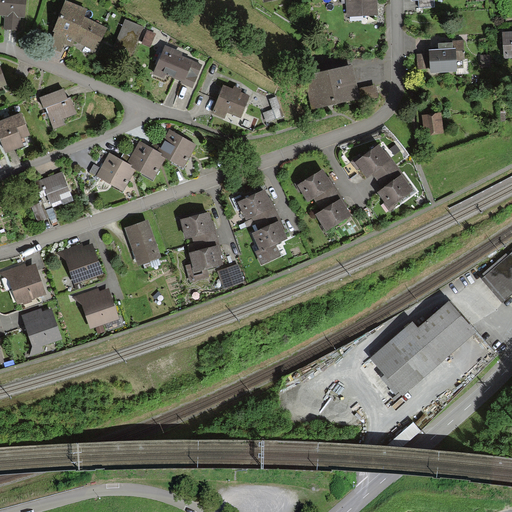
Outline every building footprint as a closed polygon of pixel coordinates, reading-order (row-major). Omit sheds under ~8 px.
[(0,0),(0,14),(6,15),(5,29),(20,30),(21,18),(25,18),(27,0),(0,0)] [(378,0),(346,0),(347,16),(379,15),(378,0)] [(107,27),(85,16),(88,9),(66,1),(52,32),(55,33),(48,47),(61,53),(65,45),(73,48),(76,41),(96,51),(107,27)] [(147,22),(127,14),(117,38),(136,46),(147,22)] [(154,45),(157,33),(148,31),(145,43),(154,45)] [(456,43),(429,45),(430,77),(470,76),(469,59),(457,59),(456,43)] [(194,63),(166,50),(156,73),(169,78),(173,69),(189,76),(194,63)] [(352,65),(304,77),(312,110),(360,99),(352,65)] [(251,96),(223,85),(212,112),(224,118),(227,113),(241,119),(251,96)] [(376,85),(360,88),(363,101),(379,98),(376,85)] [(64,89),(40,98),(43,108),(46,107),(54,129),(65,125),(63,119),(78,113),(72,97),(68,98),(64,89)] [(263,104),(267,122),(285,119),(281,101),(263,104)] [(19,109),(0,116),(0,131),(6,146),(21,140),(18,132),(27,128),(19,109)] [(441,113),(423,116),(426,136),(444,133),(441,113)] [(170,130),(157,152),(166,158),(184,166),(190,155),(196,144),(170,130)] [(139,142),(128,162),(137,168),(154,178),(166,158),(157,152),(139,142)] [(356,162),(368,179),(373,175),(392,160),(380,145),(356,162)] [(109,153),(96,177),(122,191),(137,168),(128,162),(109,153)] [(373,175),(384,188),(402,175),(403,174),(393,160),(392,160),(373,175)] [(63,169),(38,179),(49,206),(74,197),(63,169)] [(298,184),(308,201),(314,198),(334,187),(330,180),(324,169),(298,184)] [(384,188),(377,193),(391,210),(415,192),(402,175),(384,188)] [(334,187),(314,198),(321,211),(342,199),(344,198),(336,185),(334,187)] [(232,199),(237,211),(241,209),(246,220),(251,217),(274,206),(265,189),(243,199),(241,195),(232,199)] [(321,211),(315,214),(325,231),(352,216),(342,199),(321,211)] [(274,206),(251,217),(258,231),(281,220),(274,206)] [(181,219),(186,239),(192,237),(215,231),(210,211),(181,219)] [(148,219),(125,228),(139,266),(162,257),(148,219)] [(252,234),(260,248),(254,251),(261,266),(282,256),(276,244),(289,238),(281,220),(258,231),(252,234)] [(215,231),(192,237),(195,250),(219,244),(215,231)] [(62,252),(71,278),(98,269),(89,243),(62,252)] [(189,252),(192,263),(185,265),(190,283),(210,278),(207,269),(224,265),(219,244),(195,250),(189,252)] [(511,254),(480,281),(499,304),(511,292),(511,254)] [(11,274),(19,300),(46,291),(37,265),(11,274)] [(238,265),(218,272),(223,288),(243,281),(238,265)] [(79,295),(87,320),(114,311),(106,286),(79,295)] [(477,322),(451,292),(419,319),(415,314),(369,353),(399,388),(477,322)] [(25,314),(34,342),(62,333),(53,305),(25,314)] [(406,447),(423,430),(415,422),(398,438),(406,447)]
